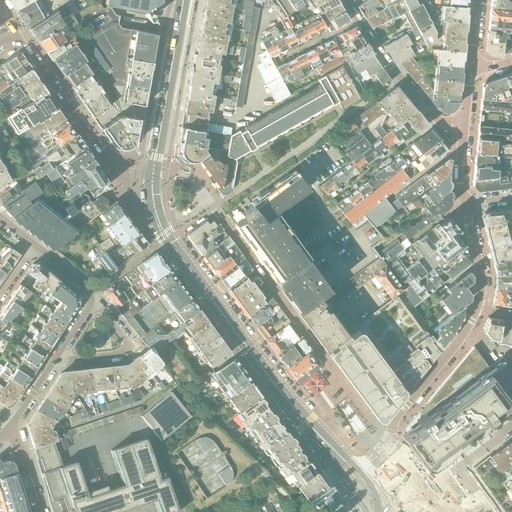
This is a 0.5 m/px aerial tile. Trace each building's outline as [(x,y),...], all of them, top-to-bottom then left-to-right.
[(8,0),(15,10),(24,4),(31,0),(8,0)] [(31,0),(24,4),(15,10),(26,27),(57,8),(64,4),(71,0),(31,0)] [(38,41),(39,42),(60,27),(66,22),(70,28),(81,21),(103,8),(100,2),(98,0),(97,0),(90,4),(73,15),(71,13),(70,13),(66,5),(59,9),(29,28),(38,41)] [(105,0),(105,4),(110,4),(131,9),(131,12),(158,17),(160,0),(105,0)] [(206,0),(202,24),(224,27),(225,22),(229,23),(231,13),(233,4),(233,0),(206,0)] [(270,0),(274,4),(279,13),(282,18),(294,10),(297,7),(303,3),(307,1),(306,0),(270,0)] [(338,3),(336,0),(308,0),(311,4),(317,13),(318,13),(322,11),(338,3)] [(365,18),(383,8),(377,0),(368,0),(358,7),(358,8),(362,15),(363,15),(365,18)] [(377,0),(383,8),(384,8),(390,4),(398,0),(377,0)] [(399,62),(411,56),(423,49),(432,49),(432,44),(435,42),(436,31),(429,19),(432,20),(429,12),(426,14),(418,0),(398,0),(390,4),(397,14),(407,9),(417,28),(384,46),(396,64),(399,62)] [(431,4),(434,2),(434,0),(418,0),(426,14),(429,12),(434,9),(431,4)] [(511,8),(511,0),(491,0),(490,8),(507,10),(511,8)] [(303,3),(297,7),(302,13),(307,9),(304,4),(303,3)] [(344,12),(338,3),(322,11),(329,20),(344,12)] [(383,8),(365,18),(371,28),(383,21),(385,25),(388,25),(393,23),(393,21),(392,17),(398,15),(397,14),(390,4),(384,8),(383,8)] [(445,21),(465,23),(466,7),(443,5),(441,21),(445,21)] [(103,8),(81,21),(86,28),(90,35),(87,36),(98,52),(106,63),(112,72),(132,58),(152,62),(153,58),(157,34),(152,33),(148,33),(143,32),(121,28),(118,23),(119,18),(120,16),(115,15),(111,8),(106,7),(103,8)] [(251,17),(258,18),(259,8),(253,7),(251,17)] [(490,8),(488,31),(509,33),(511,31),(511,8),(507,10),(490,8)] [(300,21),(294,10),(282,18),(287,28),(290,27),(298,22),(300,21)] [(344,12),(329,20),(325,22),(330,32),(335,29),(350,21),(344,12)] [(317,13),(308,18),(316,34),(326,29),(324,23),(318,13),(317,13)] [(316,34),(308,18),(304,20),(300,21),(298,22),(306,39),(316,34)] [(442,50),(462,52),(465,23),(445,21),(442,50)] [(298,43),(306,39),(298,22),(290,27),(291,30),(298,43)] [(202,24),(197,55),(219,58),(220,53),(224,53),(227,34),(223,33),(224,27),(202,24)] [(47,53),(62,41),(65,39),(61,33),(63,32),(60,27),(39,42),(47,53)] [(278,53),(287,49),(279,32),(276,27),(268,30),(271,36),(269,37),(278,53)] [(344,42),(359,34),(354,27),(339,35),(344,42)] [(298,43),(291,30),(287,32),(286,29),(279,32),(287,49),(298,43)] [(252,48),(255,32),(248,31),(246,47),(252,48)] [(509,33),(488,31),(486,51),(488,54),(500,56),(511,52),(511,48),(509,39),(509,33)] [(52,60),(78,41),(83,39),(79,32),(64,43),(62,41),(47,53),(52,60)] [(340,55),(343,54),(365,43),(359,34),(344,42),(339,44),(335,37),(332,39),(332,40),(331,40),(340,55)] [(78,41),(53,60),(54,62),(62,72),(64,76),(98,52),(87,36),(83,39),(78,41)] [(278,53),(269,37),(261,41),(266,50),(269,57),(270,57),(278,53)] [(331,40),(322,45),(330,60),(340,55),(331,40)] [(350,66),(372,54),(365,43),(343,54),(350,66)] [(330,60),(322,45),(313,49),(321,65),(330,60)] [(246,47),(243,63),(250,64),(251,55),(252,50),(252,48),(246,47)] [(318,67),(321,65),(313,49),(304,54),(310,64),(311,67),(310,68),(311,70),(316,67),(318,67)] [(261,62),(256,65),(276,103),(290,95),(284,83),(283,84),(275,68),(274,66),(276,64),(273,59),(271,59),(270,57),(269,57),(266,50),(257,55),(261,62)] [(459,81),(462,52),(442,50),(438,50),(437,64),(436,78),(459,81)] [(0,65),(0,77),(25,59),(20,52),(20,51),(0,65)] [(98,52),(64,76),(65,76),(71,86),(72,87),(106,63),(98,52)] [(189,84),(211,88),(221,89),(222,84),(217,83),(220,64),(218,64),(219,58),(197,55),(194,54),(189,84)] [(306,66),(310,64),(304,54),(293,59),(301,75),(304,73),(308,71),(306,66)] [(321,65),(318,67),(338,102),(342,109),(360,99),(360,98),(358,94),(364,90),(355,75),(350,66),(343,54),(340,55),(330,60),(321,65)] [(383,69),(372,54),(350,66),(355,75),(365,70),(369,76),(370,76),(371,77),(374,75),(383,69)] [(399,62),(404,68),(414,59),(411,56),(399,62)] [(113,84),(147,90),(151,67),(152,63),(152,62),(132,58),(112,72),(110,73),(113,84)] [(0,77),(0,103),(6,112),(20,101),(19,99),(25,95),(18,85),(20,84),(16,77),(30,68),(31,67),(25,59),(0,77)] [(301,75),(293,59),(283,64),(291,80),(301,75)] [(408,73),(420,63),(419,62),(418,64),(414,59),(404,68),(408,73)] [(106,63),(72,87),(81,101),(83,103),(113,84),(110,73),(112,72),(106,63)] [(247,80),(250,64),(243,63),(240,78),(247,80)] [(412,78),(422,69),(420,66),(424,63),(420,63),(408,73),(412,78)] [(284,83),(291,80),(283,64),(275,68),(283,84),(284,83)] [(227,158),(220,193),(223,198),(227,195),(232,191),(237,162),(235,159),(256,148),(256,146),(331,104),(332,105),(338,102),(318,67),(316,67),(321,77),(317,79),(320,84),(304,94),(244,127),(245,129),(241,132),(239,130),(231,135),(230,136),(229,144),(228,150),(227,158)] [(22,133),(58,109),(30,68),(16,77),(20,84),(33,101),(7,118),(18,135),(22,133)] [(391,81),(383,69),(374,75),(380,82),(376,84),(378,88),(382,86),(383,87),(391,81)] [(412,78),(417,83),(422,78),(426,75),(427,75),(422,69),(412,78)] [(501,101),(511,102),(511,73),(507,76),(510,86),(511,90),(511,96),(511,97),(501,101)] [(491,100),(501,101),(511,97),(511,96),(511,90),(510,86),(507,76),(484,84),(482,87),(481,99),(491,100)] [(245,94),(247,80),(240,78),(238,93),(245,94)] [(458,94),(459,81),(436,78),(434,92),(422,78),(417,83),(431,100),(437,108),(439,110),(442,111),(445,111),(448,111),(451,110),(453,108),(455,106),(457,103),(457,102),(458,94)] [(83,103),(93,117),(117,100),(113,84),(83,103)] [(117,100),(124,101),(144,105),(145,104),(144,104),(146,94),(147,90),(113,84),(117,100)] [(184,113),(208,117),(210,118),(210,116),(215,116),(217,104),(213,103),(214,94),(210,93),(211,88),(189,84),(184,113)] [(352,161),(354,159),(369,147),(371,146),(360,131),(381,114),(388,113),(398,124),(400,123),(415,110),(412,106),(410,105),(396,87),(396,86),(344,127),(336,134),(347,148),(344,151),(352,161)] [(238,93),(237,100),(243,101),(245,94),(238,93)] [(490,111),(491,100),(481,99),(481,100),(481,101),(481,102),(481,108),(480,108),(480,109),(480,110),(481,110),(490,111)] [(120,117),(119,111),(116,112),(113,109),(118,106),(117,100),(93,117),(101,128),(117,117),(120,117)] [(124,116),(142,119),(142,118),(144,106),(144,105),(124,101),(117,100),(118,106),(119,111),(120,117),(124,116)] [(236,103),(235,107),(242,108),(243,101),(237,100),(236,103)] [(500,112),(501,101),(491,100),(490,111),(500,112)] [(500,112),(511,113),(511,104),(511,102),(501,101),(500,112)] [(22,133),(28,142),(51,126),(51,125),(63,117),(58,109),(22,133)] [(400,123),(408,132),(412,138),(428,125),(416,111),(415,110),(400,123)] [(203,130),(230,136),(231,135),(232,127),(210,123),(209,126),(206,125),(208,117),(184,113),(181,127),(184,127),(203,130)] [(139,134),(142,119),(124,116),(120,117),(123,131),(139,134)] [(32,149),(68,124),(63,117),(51,125),(51,126),(28,142),(32,149)] [(138,140),(139,134),(123,131),(120,117),(117,117),(101,128),(113,146),(114,146),(116,148),(119,149),(119,150),(120,150),(122,150),(125,151),(128,150),(131,149),(134,147),(135,146),(136,143),(138,140)] [(401,137),(408,132),(400,123),(398,124),(390,130),(401,144),(404,141),(401,137)] [(75,134),(68,124),(32,149),(34,152),(37,150),(40,155),(48,150),(46,147),(51,143),(50,142),(52,141),(51,139),(53,138),(57,143),(52,147),(54,151),(60,147),(58,145),(75,134)] [(477,137),(487,138),(488,127),(479,127),(479,126),(478,126),(478,127),(478,129),(478,135),(478,136),(477,136),(477,137)] [(200,161),(209,155),(208,154),(208,153),(212,154),(216,151),(217,148),(205,146),(207,137),(203,136),(203,130),(184,127),(181,127),(177,148),(178,148),(178,151),(179,155),(178,155),(179,156),(180,157),(182,160),(185,162),(188,163),(192,163),(192,164),(193,164),(193,163),(195,163),(199,161),(199,162),(200,161)] [(380,127),(375,131),(381,138),(386,133),(381,127),(380,127)] [(487,138),(497,139),(499,128),(488,127),(487,138)] [(508,140),(509,129),(499,128),(497,139),(501,139),(508,140)] [(430,129),(418,139),(427,150),(440,140),(431,129),(430,129)] [(399,145),(401,144),(390,130),(386,133),(381,138),(380,139),(388,148),(396,142),(399,145)] [(36,179),(45,173),(70,156),(72,159),(87,148),(77,134),(76,135),(75,134),(58,145),(60,147),(54,151),(40,161),(30,167),(35,175),(34,176),(36,179)] [(497,139),(487,138),(477,137),(478,137),(477,138),(476,154),(499,155),(500,144),(501,144),(501,139),(497,139)] [(390,152),(388,148),(380,139),(371,146),(369,147),(380,160),(384,157),(381,153),(386,150),(389,153),(390,152)] [(399,156),(406,166),(425,151),(427,150),(418,139),(398,154),(399,156)] [(406,166),(401,169),(408,179),(409,178),(430,163),(443,153),(448,149),(440,140),(427,150),(425,151),(406,166)] [(511,155),(511,144),(501,144),(500,144),(499,155),(502,156),(511,155)] [(377,163),(380,160),(369,147),(360,155),(367,164),(366,165),(369,168),(372,166),(370,162),(374,159),(377,163)] [(63,179),(94,158),(87,148),(72,159),(70,156),(45,173),(54,186),(63,179)] [(499,155),(476,154),(476,155),(475,164),(489,165),(489,166),(491,166),(491,168),(496,168),(496,171),(501,171),(502,165),(502,156),(499,155)] [(212,182),(220,193),(227,158),(222,156),(218,159),(215,159),(213,160),(209,155),(200,161),(211,176),(214,180),(212,182)] [(361,169),(366,165),(367,164),(360,155),(354,159),(352,161),(350,163),(357,172),(360,176),(364,173),(361,169)] [(511,170),(511,155),(502,156),(502,165),(501,171),(503,171),(506,171),(511,170)] [(401,169),(406,166),(399,156),(392,161),(389,157),(384,161),(394,174),(401,169)] [(77,190),(78,192),(86,187),(92,196),(110,184),(99,167),(97,165),(98,165),(94,158),(63,179),(68,186),(65,189),(64,193),(67,197),(77,190)] [(403,207),(403,208),(448,173),(446,170),(445,170),(447,158),(446,158),(395,197),(396,199),(390,204),(397,212),(403,207)] [(394,174),(384,161),(382,163),(385,166),(379,172),(376,168),(373,170),(376,173),(383,183),(391,177),(394,174)] [(350,163),(340,170),(348,180),(350,183),(352,182),(350,178),(357,172),(350,163)] [(510,186),(509,175),(507,176),(503,176),(503,171),(501,171),(496,171),(496,168),(491,168),(491,166),(489,166),(489,165),(475,164),(475,165),(474,165),(473,186),(474,187),(477,190),(510,186)] [(0,188),(12,180),(5,168),(0,171),(0,188)] [(353,206),(343,213),(351,223),(350,223),(352,226),(354,228),(367,219),(379,233),(385,227),(382,223),(396,212),(384,198),(408,179),(401,169),(394,174),(391,177),(383,183),(372,192),(370,193),(363,198),(353,206)] [(340,170),(330,178),(340,191),(342,190),(339,187),(348,180),(340,170)] [(362,179),(365,182),(372,192),(383,183),(376,173),(373,170),(372,171),(374,175),(368,180),(365,176),(362,179)] [(284,274),(307,257),(288,230),(286,232),(273,214),(304,191),(308,188),(306,186),(296,172),(251,204),(255,210),(236,224),(276,279),(284,274)] [(427,205),(449,188),(448,188),(448,177),(448,173),(403,208),(407,212),(424,200),(427,205)] [(340,191),(330,178),(319,186),(328,195),(336,189),(338,193),(340,191)] [(13,216),(31,203),(29,200),(42,192),(42,191),(38,186),(37,186),(34,181),(12,196),(3,203),(1,204),(6,209),(6,210),(12,216),(13,216)] [(356,189),(363,198),(370,193),(372,192),(365,182),(358,188),(355,184),(353,185),(356,189)] [(76,231),(82,226),(90,220),(100,212),(108,206),(107,205),(108,205),(107,200),(100,195),(96,199),(96,200),(93,202),(88,201),(89,199),(88,195),(83,193),(81,195),(78,192),(77,190),(67,197),(60,201),(51,188),(35,200),(76,231)] [(449,188),(427,205),(425,207),(429,213),(411,226),(410,225),(401,231),(404,235),(400,237),(403,240),(406,238),(439,213),(451,204),(451,200),(450,201),(448,190),(449,190),(449,188)] [(353,206),(363,198),(356,189),(350,194),(347,190),(343,193),(346,197),(353,206)] [(0,198),(3,203),(12,196),(8,192),(0,197),(0,198)] [(343,213),(353,206),(346,197),(338,203),(334,198),(332,200),(343,213)] [(76,231),(35,200),(31,203),(13,216),(14,218),(24,226),(26,225),(28,227),(27,227),(35,234),(38,236),(41,233),(43,235),(40,238),(42,237),(47,244),(49,242),(54,248),(76,231)] [(108,206),(100,212),(103,216),(97,220),(100,223),(98,225),(102,229),(105,227),(124,213),(115,201),(108,206)] [(511,220),(511,212),(511,211),(505,211),(490,213),(485,213),(482,218),(484,226),(501,222),(501,223),(504,222),(511,220)] [(119,242),(115,238),(125,231),(122,227),(130,221),(124,213),(105,227),(108,231),(109,230),(111,232),(106,235),(108,238),(99,244),(103,249),(105,252),(106,252),(119,242)] [(418,279),(426,273),(427,272),(428,271),(433,268),(463,244),(455,233),(458,230),(448,216),(444,219),(411,243),(421,256),(417,260),(406,269),(396,255),(403,249),(399,243),(400,242),(397,239),(378,253),(380,257),(405,289),(410,285),(413,282),(418,279)] [(90,220),(82,226),(89,235),(97,228),(90,220)] [(187,234),(193,243),(216,226),(212,221),(211,221),(210,221),(209,221),(209,220),(207,222),(206,221),(187,234)] [(121,245),(139,232),(130,221),(122,227),(125,231),(115,238),(119,242),(121,245)] [(484,226),(487,238),(511,231),(511,224),(505,226),(504,222),(501,223),(501,222),(484,226)] [(193,243),(202,255),(217,244),(213,238),(223,230),(219,224),(216,226),(193,243)] [(508,239),(511,238),(511,231),(487,238),(490,249),(510,244),(508,239)] [(108,255),(117,268),(134,254),(147,245),(148,244),(139,232),(121,245),(108,255)] [(202,255),(212,268),(226,258),(221,252),(227,248),(226,246),(233,241),(229,236),(228,236),(217,244),(202,255)] [(99,252),(103,249),(99,244),(98,243),(94,246),(99,252)] [(511,243),(510,244),(490,249),(493,261),(511,256),(511,243)] [(449,266),(466,254),(463,244),(433,268),(438,275),(443,271),(439,266),(440,265),(441,267),(446,263),(449,266)] [(0,262),(1,263),(10,269),(20,254),(12,248),(0,258),(0,262)] [(219,277),(239,262),(244,258),(239,249),(232,255),(231,254),(226,258),(212,268),(219,277)] [(109,274),(117,268),(108,255),(106,252),(105,252),(97,257),(109,274)] [(123,293),(130,288),(162,264),(155,254),(141,264),(116,283),(117,285),(120,289),(122,292),(123,293)] [(449,266),(443,271),(438,275),(440,278),(445,274),(447,274),(450,278),(468,264),(469,264),(466,254),(449,266)] [(493,262),(496,275),(511,272),(511,256),(493,261),(493,262)] [(324,290),(325,291),(328,288),(319,276),(310,264),(306,259),(307,259),(307,258),(307,257),(284,274),(276,279),(277,280),(276,280),(277,281),(275,282),(279,287),(279,288),(296,312),(298,310),(297,310),(324,290)] [(402,291),(405,289),(380,257),(367,267),(335,289),(328,295),(335,303),(353,290),(354,291),(374,277),(391,299),(402,291)] [(219,277),(228,289),(248,275),(239,262),(219,277)] [(0,283),(10,269),(1,263),(0,264),(0,283)] [(40,282),(48,271),(39,263),(33,264),(27,273),(34,277),(29,284),(31,285),(28,289),(33,292),(40,282)] [(136,297),(169,273),(162,264),(130,288),(136,297)] [(440,278),(438,275),(433,268),(428,271),(427,272),(426,273),(436,287),(443,282),(440,278)] [(47,296),(58,279),(48,271),(40,282),(47,287),(45,291),(42,289),(40,291),(42,293),(39,297),(42,299),(43,297),(45,299),(47,296)] [(452,314),(468,302),(469,300),(469,294),(464,287),(471,281),(471,276),(468,272),(447,288),(449,291),(440,298),(440,299),(452,314)] [(511,272),(496,275),(495,275),(496,288),(511,290),(511,272)] [(126,322),(177,285),(169,273),(136,297),(130,302),(129,300),(116,309),(126,322)] [(429,293),(436,287),(426,273),(418,279),(429,293)] [(228,289),(236,300),(244,293),(246,297),(250,294),(253,297),(260,291),(256,286),(262,282),(257,276),(252,280),(248,275),(228,289)] [(61,301),(56,306),(70,316),(78,303),(77,295),(58,279),(47,296),(45,299),(49,302),(54,296),(61,301)] [(410,285),(412,288),(421,299),(429,293),(418,279),(413,282),(410,285)] [(19,284),(9,299),(19,306),(33,293),(19,284)] [(122,292),(120,289),(117,285),(115,286),(114,285),(105,291),(104,295),(110,302),(120,293),(122,292)] [(126,322),(140,340),(152,330),(157,326),(158,327),(191,303),(177,285),(126,322)] [(413,305),(421,299),(412,288),(410,285),(405,289),(402,291),(413,305)] [(437,296),(447,288),(445,286),(435,294),(437,296)] [(247,316),(267,301),(264,297),(269,292),(266,287),(260,291),(253,297),(250,294),(246,297),(244,293),(236,300),(247,316)] [(511,308),(511,290),(496,288),(493,304),(511,308)] [(325,350),(328,347),(346,332),(341,325),(322,299),(321,300),(319,297),(325,291),(324,290),(297,310),(298,310),(298,311),(296,312),(320,343),(321,344),(325,350)] [(432,330),(417,311),(413,305),(402,291),(391,299),(346,333),(328,347),(329,350),(328,354),(340,370),(373,414),(385,414),(390,409),(389,410),(403,394),(403,390),(402,387),(408,383),(410,384),(441,348),(429,336),(434,332),(432,330)] [(116,309),(129,300),(123,293),(122,292),(120,293),(110,302),(116,309)] [(9,299),(0,311),(0,314),(9,321),(23,308),(19,306),(9,299)] [(247,316),(256,327),(272,315),(276,313),(268,302),(267,301),(247,316)] [(452,314),(442,322),(452,333),(459,322),(463,313),(468,302),(452,314)] [(159,349),(170,340),(167,334),(162,328),(169,322),(174,328),(197,312),(191,303),(158,327),(157,326),(152,330),(157,336),(145,346),(148,349),(152,346),(153,347),(155,345),(159,349)] [(70,316),(56,306),(51,312),(50,311),(49,308),(44,305),(40,310),(49,316),(63,326),(70,316)] [(187,338),(207,324),(197,312),(174,328),(167,334),(170,340),(185,330),(190,336),(187,338)] [(0,314),(0,334),(12,323),(9,321),(0,314)] [(57,336),(63,326),(49,316),(45,322),(43,321),(43,318),(38,314),(34,320),(42,326),(57,336)] [(256,327),(266,340),(288,324),(287,323),(285,325),(281,320),(272,325),(271,324),(273,323),(273,320),(272,319),(274,318),(272,315),(256,327)] [(500,343),(510,345),(511,335),(511,322),(488,318),(483,330),(489,338),(496,339),(495,344),(495,345),(500,346),(500,343)] [(441,348),(452,333),(442,322),(432,330),(437,337),(435,340),(441,348)] [(207,324),(187,338),(209,368),(228,354),(219,342),(216,337),(207,325),(207,324)] [(277,355),(291,344),(299,339),(288,324),(266,340),(277,355)] [(50,346),(57,336),(42,326),(38,332),(36,331),(36,328),(31,325),(27,331),(33,334),(50,346)] [(140,340),(145,346),(157,336),(152,330),(140,340)] [(50,346),(33,334),(30,339),(29,338),(25,335),(23,337),(18,333),(15,337),(29,346),(43,356),(50,346)] [(303,356),(307,353),(311,350),(306,343),(301,337),(299,339),(291,344),(301,357),(303,356)] [(286,368),(301,357),(291,344),(277,355),(286,368)] [(37,366),(43,356),(29,346),(25,352),(23,351),(23,348),(18,345),(14,351),(22,356),(37,366)] [(148,349),(137,358),(145,368),(140,372),(146,378),(162,365),(154,355),(157,353),(153,347),(152,346),(148,349)] [(511,405),(511,369),(503,357),(489,367),(473,347),(427,403),(430,408),(429,408),(431,411),(426,415),(426,414),(416,421),(419,425),(408,433),(426,457),(451,438),(456,444),(461,440),(462,441),(480,428),(477,424),(482,420),(485,425),(511,405)] [(315,363),(307,353),(303,356),(301,357),(312,372),(318,368),(319,368),(315,363)] [(37,366),(22,356),(18,362),(17,361),(16,358),(11,355),(8,361),(16,366),(30,376),(37,366)] [(298,383),(312,372),(301,357),(286,368),(298,383)] [(134,387),(146,378),(140,372),(145,368),(137,358),(126,367),(128,388),(134,387)] [(210,385),(214,390),(240,371),(238,368),(232,360),(210,374),(215,381),(210,385)] [(30,376),(16,366),(12,372),(10,371),(10,368),(5,365),(3,367),(0,364),(0,369),(1,370),(1,371),(24,386),(30,376)] [(114,389),(128,388),(126,367),(112,368),(114,389)] [(114,389),(112,368),(86,371),(89,392),(114,389)] [(17,396),(24,386),(1,371),(0,372),(0,378),(2,379),(5,379),(7,380),(3,386),(17,396)] [(89,392),(86,371),(60,374),(52,386),(61,391),(60,393),(67,398),(67,399),(69,400),(72,394),(75,394),(78,393),(78,395),(89,394),(89,392)] [(225,402),(228,400),(249,384),(249,383),(243,375),(244,375),(240,371),(214,390),(214,391),(215,390),(219,396),(222,394),(225,398),(222,400),(224,401),(225,402)] [(11,405),(17,396),(3,386),(0,384),(0,402),(5,406),(11,405)] [(238,414),(259,398),(258,397),(259,395),(253,387),(251,387),(249,384),(228,400),(238,414)] [(52,386),(35,412),(44,418),(44,416),(53,422),(54,421),(54,422),(57,417),(59,418),(68,405),(66,404),(69,400),(67,399),(67,398),(60,393),(61,391),(52,386)] [(141,399),(138,393),(132,395),(135,402),(141,399)] [(161,441),(191,417),(171,393),(141,417),(161,441)] [(244,427),(267,410),(264,406),(264,403),(262,400),(259,399),(259,398),(238,414),(236,415),(241,421),(240,422),(244,427)] [(108,412),(121,407),(119,401),(119,400),(106,405),(108,412)] [(105,405),(99,408),(101,414),(108,412),(105,405)] [(80,421),(88,418),(86,412),(84,408),(78,412),(78,414),(80,421)] [(251,429),(256,436),(276,421),(275,421),(276,418),(273,415),(270,414),(267,410),(244,427),(247,432),(251,429)] [(26,426),(33,449),(53,443),(52,442),(56,441),(53,431),(51,431),(50,429),(51,426),(53,422),(44,416),(44,418),(35,412),(26,426)] [(78,414),(71,417),(73,423),(80,421),(78,414)] [(264,448),(285,434),(276,421),(256,436),(261,443),(257,445),(261,451),(264,448)] [(272,459),(277,465),(298,450),(297,448),(287,434),(286,433),(285,434),(264,448),(268,454),(267,455),(271,459),(272,459)] [(69,448),(65,438),(64,438),(60,440),(63,450),(69,448)] [(203,453),(215,445),(215,444),(214,444),(212,442),(211,442),(210,441),(209,440),(208,440),(207,439),(206,439),(204,438),(203,438),(202,438),(201,439),(199,439),(198,439),(196,441),(195,440),(203,453)] [(53,443),(33,449),(49,501),(51,501),(54,511),(118,511),(153,500),(157,511),(175,511),(164,478),(162,479),(160,474),(156,475),(144,440),(111,451),(122,486),(106,491),(105,488),(84,495),(74,463),(64,466),(58,451),(56,452),(53,443)] [(497,474),(502,470),(511,462),(511,441),(511,440),(510,440),(510,441),(489,456),(495,465),(497,463),(499,465),(495,468),(495,469),(495,471),(497,474)] [(288,476),(289,475),(306,462),(297,451),(298,450),(277,465),(275,466),(279,471),(283,469),(288,476)] [(0,486),(7,511),(27,511),(26,507),(14,467),(14,466),(12,464),(10,463),(8,462),(5,462),(3,463),(1,464),(0,463),(0,486)] [(292,482),(295,488),(314,474),(311,469),(311,467),(309,463),(306,463),(306,462),(289,475),(294,481),(292,482)] [(508,489),(511,486),(511,462),(502,470),(507,477),(505,479),(503,481),(502,484),(505,488),(508,489)] [(231,479),(232,476),(231,474),(230,471),(231,471),(229,468),(230,467),(229,466),(228,467),(217,474),(225,486),(226,487),(227,487),(226,486),(229,484),(228,484),(230,481),(231,479)] [(314,474),(295,488),(307,503),(307,502),(310,506),(313,504),(319,511),(343,511),(329,492),(331,491),(328,487),(326,488),(318,477),(317,477),(315,474),(314,474)]
